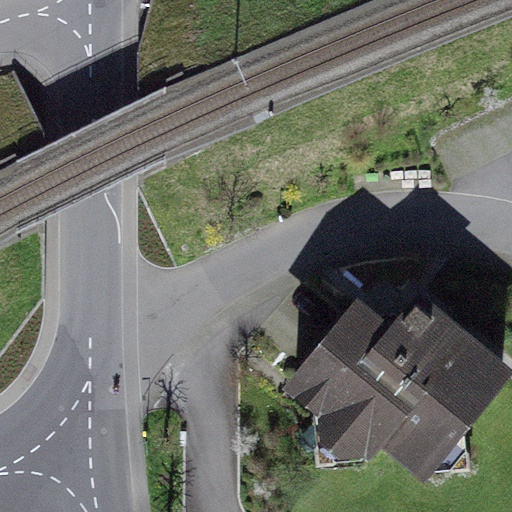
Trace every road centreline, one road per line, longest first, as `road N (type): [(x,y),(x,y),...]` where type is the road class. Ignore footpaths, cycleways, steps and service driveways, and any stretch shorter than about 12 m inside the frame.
road 1 (residential): [(511,227),(452,218),(347,224),(290,242),(158,314),(95,321)]
road 2 (residential): [(95,321),(91,10)]
road 3 (residential): [(44,474),(84,407),(95,321)]
